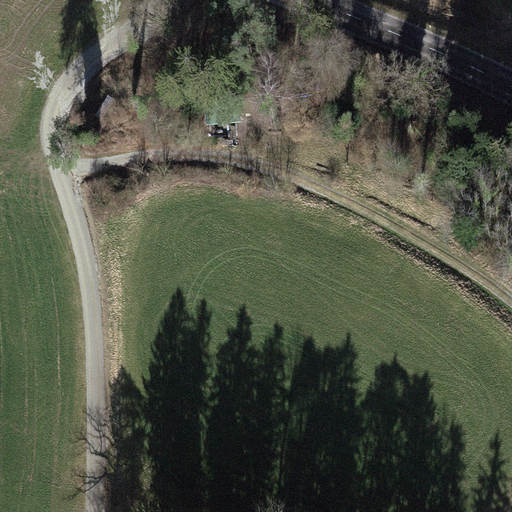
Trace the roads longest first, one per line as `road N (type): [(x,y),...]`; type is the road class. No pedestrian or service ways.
road 1 (track): [(65,169),(193,154),(254,165),(352,206),(511,312)]
road 2 (track): [(99,511),(96,291),(65,169)]
road 3 (tertiary): [(309,0),(511,94)]
road 4 (track): [(65,169),(49,136),(67,84),(145,0)]
